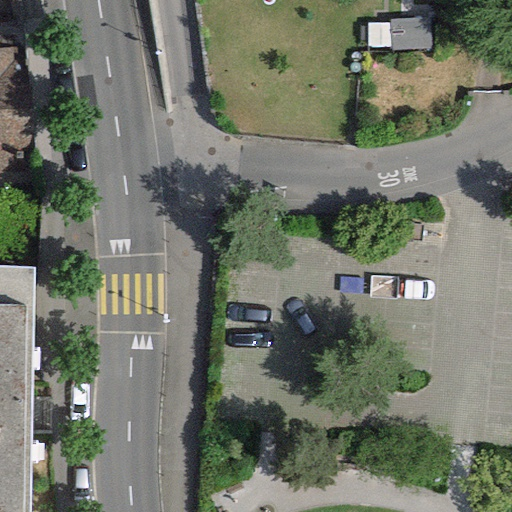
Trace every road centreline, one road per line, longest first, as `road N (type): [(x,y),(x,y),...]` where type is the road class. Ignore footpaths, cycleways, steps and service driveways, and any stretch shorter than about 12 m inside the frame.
road 1 (unclassified): [(131,511),(132,142)]
road 2 (residential): [(511,122),(428,167),(344,187),(254,182),(207,170)]
road 3 (residential): [(207,170),(180,0)]
road 4 (unclassified): [(132,142),(106,0)]
